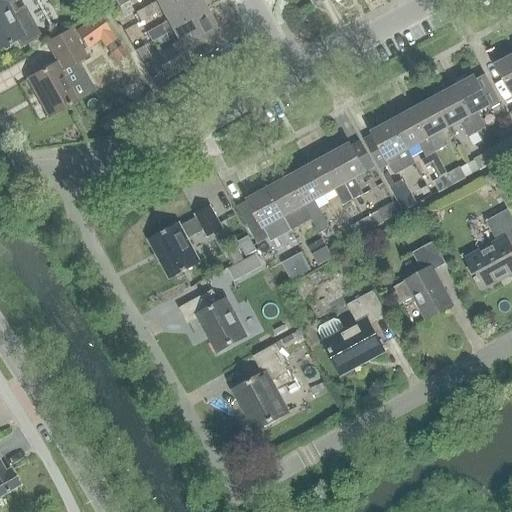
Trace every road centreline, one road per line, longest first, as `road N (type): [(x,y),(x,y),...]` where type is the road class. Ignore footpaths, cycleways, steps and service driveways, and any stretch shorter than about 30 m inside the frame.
road 1 (residential): [(69,170),(100,273),(231,484),(242,488),(511,347)]
road 2 (residential): [(69,170),(177,140),(292,76)]
road 3 (tertiary): [(108,511),(0,338)]
road 4 (residential): [(292,76),(431,0)]
